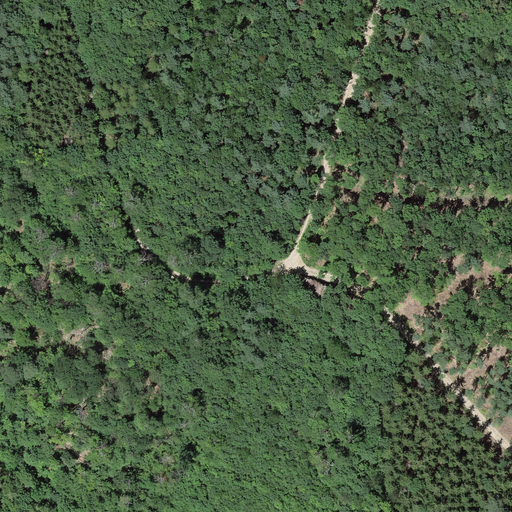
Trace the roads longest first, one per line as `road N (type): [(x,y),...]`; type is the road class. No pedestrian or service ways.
road 1 (track): [(511,451),(392,319),(346,285),(288,262),(235,284),(191,282),(161,268),(131,217),(100,134),(69,0)]
road 2 (track): [(0,401),(29,421),(225,468),(340,511)]
road 3 (track): [(288,262),(305,235),(382,0)]
road 4 (track): [(346,285),(371,340),(386,483),(378,511)]
